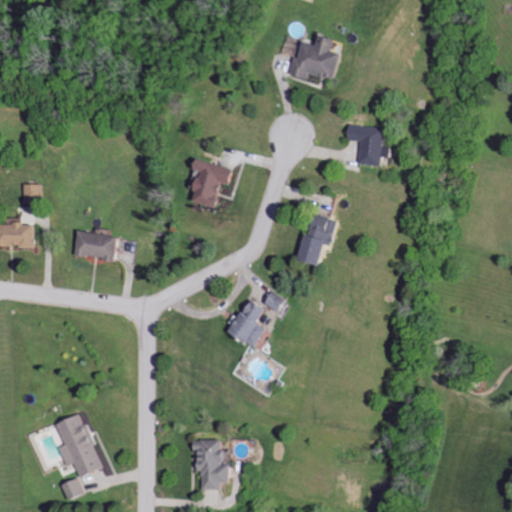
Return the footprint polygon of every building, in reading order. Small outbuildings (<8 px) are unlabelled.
[(312,40),(306,57),(301,56),(295,73),(313,79),(316,72),(340,80),(349,53),(340,50),(344,39),(329,33),(325,45),(312,40)] [(367,140),(365,163),(391,164),(391,156),(399,156),(399,146),(393,146),(394,127),(356,124),(355,140),(367,140)] [(242,170),(206,158),(203,169),(207,170),(198,200),(221,207),(229,182),(237,184),(242,170)] [(32,200),(50,200),(50,184),(32,183),(32,200)] [(309,258),(333,265),(347,220),(323,213),(309,258)] [(3,224),(4,246),(44,245),(43,223),(3,224)] [(129,235),(87,230),(83,254),(125,260),(129,235)] [(296,299),(282,291),(274,304),(288,312),(296,299)] [(239,333),(262,345),(272,328),(265,324),(274,307),(257,298),(239,333)] [(111,468),(88,413),(63,424),(72,444),(65,447),(73,466),(81,463),(87,477),(111,468)] [(207,488),(229,488),(229,481),(239,481),(239,464),(231,464),(231,440),(201,439),(201,455),(207,456),(207,488)] [(92,494),(85,478),(69,485),(76,500),(92,494)]
